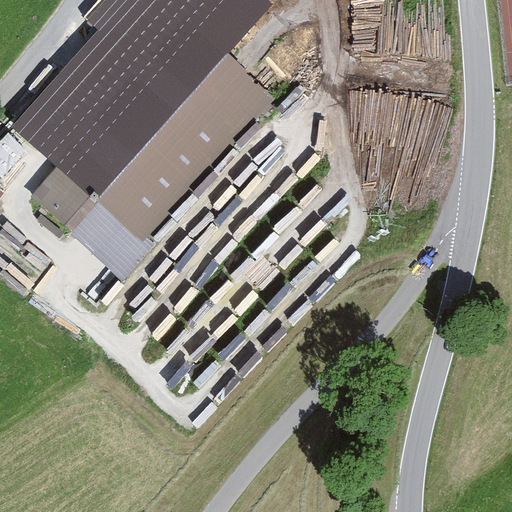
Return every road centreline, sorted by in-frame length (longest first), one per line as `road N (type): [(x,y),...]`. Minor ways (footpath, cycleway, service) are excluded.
road 1 (unclassified): [(475,208),(453,219),(376,337),(310,397),(213,511)]
road 2 (tertiary): [(409,511),(475,208)]
road 3 (tertiary): [(475,208),(471,0)]
road 4 (unclassified): [(76,0),(0,95)]
